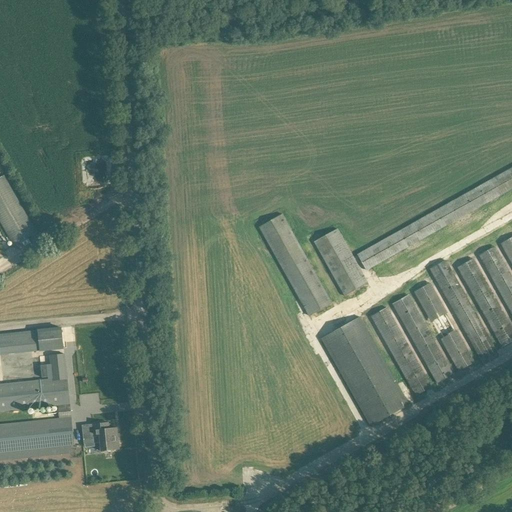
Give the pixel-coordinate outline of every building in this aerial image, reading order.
[(364,268),(511,190),(511,169),(355,252),(364,268)] [(0,178),(0,221),(14,246),(30,236),(34,242),(40,238),(4,176),(0,178)] [(284,213),(260,225),(306,316),(332,303),(307,254),(317,249),(342,297),(367,284),(338,228),(314,240),(310,233),(297,239),(284,213)] [(498,345),(511,338),(511,236),(503,241),(511,260),(511,274),(498,245),(481,253),(511,317),(511,329),(511,330),(476,257),(460,265),(498,345)] [(497,354),(447,259),(432,267),(481,362),(497,354)] [(473,363),(432,282),(415,290),(457,371),(473,363)] [(411,294),(394,302),(434,381),(429,383),(430,385),(451,375),(411,294)] [(431,387),(388,306),(372,315),(414,396),(431,387)] [(362,315),(322,336),(364,417),(369,414),(373,422),(408,405),(362,315)] [(64,348),(62,328),(23,332),(25,352),(64,348)] [(0,334),(0,350),(0,355),(10,354),(8,334),(0,334)] [(0,410),(58,405),(60,419),(0,425),(0,460),(72,453),(71,447),(71,444),(74,444),(73,440),(64,354),(54,355),(50,355),(53,379),(0,384),(0,410)] [(109,428),(109,422),(93,424),(94,437),(100,436),(101,451),(119,449),(117,428),(109,428)] [(511,475),(490,485),(494,492),(511,483),(511,475)]
